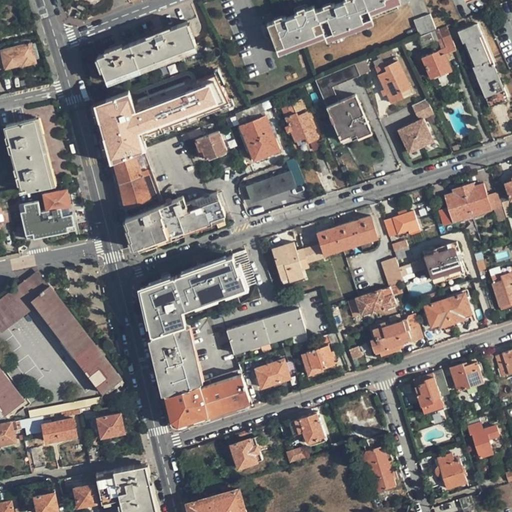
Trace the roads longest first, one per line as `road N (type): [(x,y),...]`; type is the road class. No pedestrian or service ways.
road 1 (residential): [(511,150),(118,274)]
road 2 (residential): [(160,448),(384,373)]
road 3 (secondary): [(118,274),(160,448)]
road 4 (residential): [(0,484),(160,448)]
road 5 (secondary): [(70,87),(110,244)]
road 6 (residential): [(384,373),(425,511)]
road 7 (residential): [(384,373),(511,328)]
road 8 (residential): [(169,0),(56,41)]
